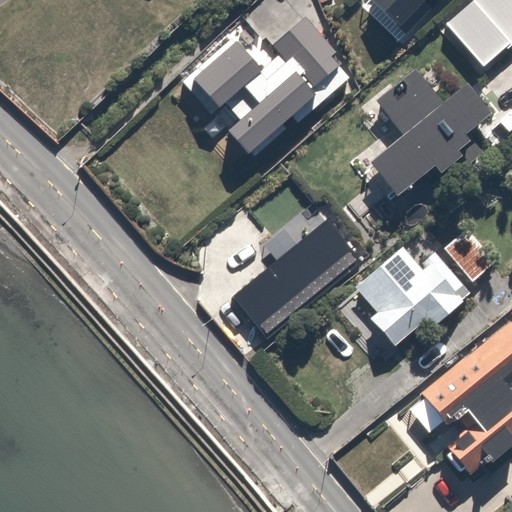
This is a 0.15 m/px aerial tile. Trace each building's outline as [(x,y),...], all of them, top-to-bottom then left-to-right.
[(387,0),(380,9),(413,36),(443,0),(447,0),(453,5),(457,0),(387,0)] [(511,61),(511,0),(479,0),(447,28),(492,79),(511,61)] [(248,47),(196,92),(234,135),(260,165),(358,80),(309,23),(263,63),(248,47)] [(488,168),(465,136),(427,164),(450,195),(488,168)] [(489,247),(470,227),(444,251),(479,288),(497,272),(481,254),(489,247)] [(407,248),(359,288),(380,313),(372,320),(397,350),(444,311),(454,322),(479,302),(437,252),(421,265),(407,248)] [(484,349),(425,397),(462,439),(451,448),(469,471),(511,436),(511,322),(509,319),(479,344),(484,349)]
